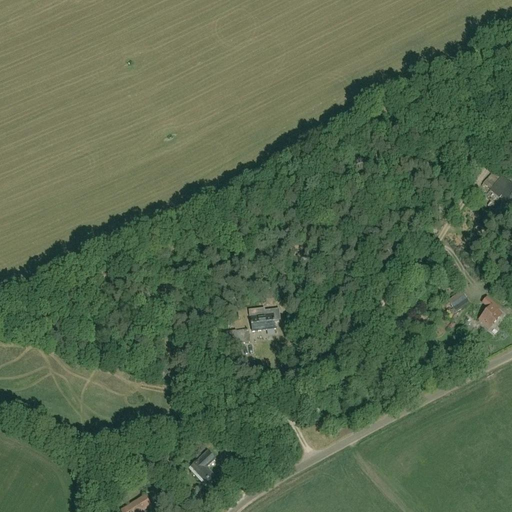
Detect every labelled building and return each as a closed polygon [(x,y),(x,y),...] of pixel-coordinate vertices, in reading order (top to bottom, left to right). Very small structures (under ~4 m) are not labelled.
[(511,185),(503,178),(490,193),(499,201),(501,199),(511,207),(511,208),(511,185)] [(489,245),(478,238),(473,247),(484,253),(489,245)] [(456,314),(470,304),(461,292),(448,302),(456,314)] [(487,299),(483,303),(490,310),(480,321),(489,329),(501,316),(496,311),(498,309),(487,299)] [(264,311),(250,313),(252,333),(261,332),(260,329),(266,329),(266,332),(276,331),(275,322),(280,322),(279,312),(270,313),(270,316),(265,317),(264,311)] [(248,331),(237,332),(238,345),(249,344),(248,331)] [(181,458),(182,444),(174,443),(173,458),(181,458)] [(163,444),(161,458),(170,459),(172,445),(163,444)] [(210,454),(193,470),(206,485),(214,478),(207,470),(216,461),(210,454)] [(141,511),(150,507),(144,499),(122,511),(141,511)]
